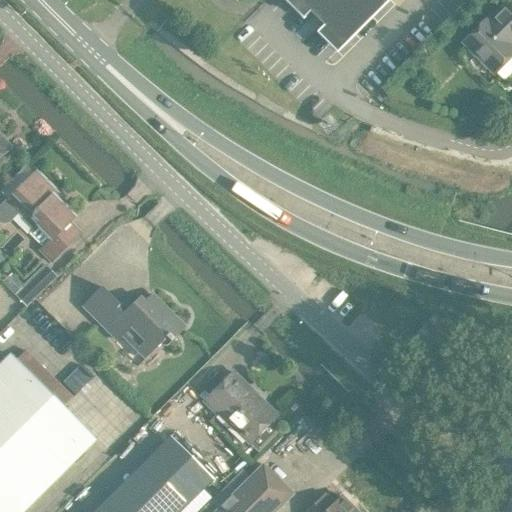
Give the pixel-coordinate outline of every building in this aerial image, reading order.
[(296,0),(330,34),(343,34),(376,0),(296,0)] [(511,0),(510,0),(488,23),(486,21),(463,44),(494,75),(511,56),(511,47),(510,46),(511,44),(511,0)] [(0,158),(11,148),(0,136),(0,158)] [(75,219),(53,197),(56,193),(36,173),(7,202),(5,201),(0,205),(0,223),(4,225),(9,223),(19,214),(27,223),(30,219),(51,240),(40,252),(51,262),(80,233),(70,223),(75,219)] [(16,296),(26,307),(58,277),(46,264),(22,286),(24,288),(16,296)] [(76,339),(93,322),(76,304),(84,296),(67,279),(42,304),(76,339)] [(171,343),(185,329),(151,295),(144,302),(140,298),(126,312),(101,288),(83,306),(118,342),(122,338),(144,361),(166,339),(171,343)] [(426,342),(443,324),(434,315),(416,332),(426,342)] [(0,366),(0,511),(23,511),(95,441),(62,408),(72,399),(25,351),(15,361),(10,356),(0,366)] [(256,402),(259,399),(233,373),(204,403),(248,446),(274,420),(256,402)] [(170,438),(95,511),(180,511),(212,480),(170,438)] [(216,511),(275,511),(293,495),(263,466),(216,511)] [(355,511),(341,497),(334,505),(324,495),(307,511),(355,511)]
